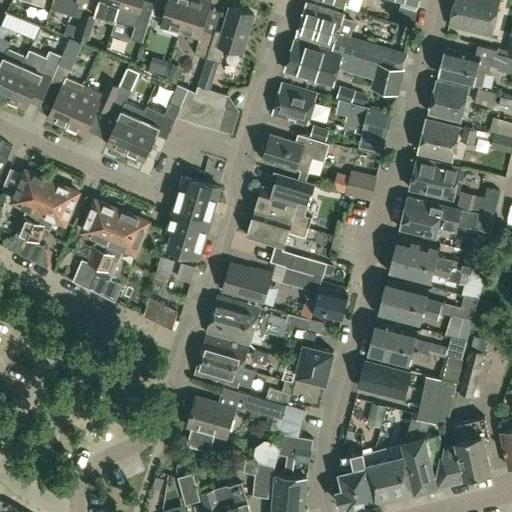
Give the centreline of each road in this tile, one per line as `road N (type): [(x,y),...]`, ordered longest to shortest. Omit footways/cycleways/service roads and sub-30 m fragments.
road 1 (residential): [(326,511),(330,438),(435,0)]
road 2 (residential): [(237,148),(227,179),(234,207),(200,319),(185,331),(167,411),(148,436),(84,471),(76,510)]
road 3 (residential): [(237,148),(185,132),(156,193),(0,125)]
road 4 (residential): [(293,2),(273,73),(257,85),(237,148)]
